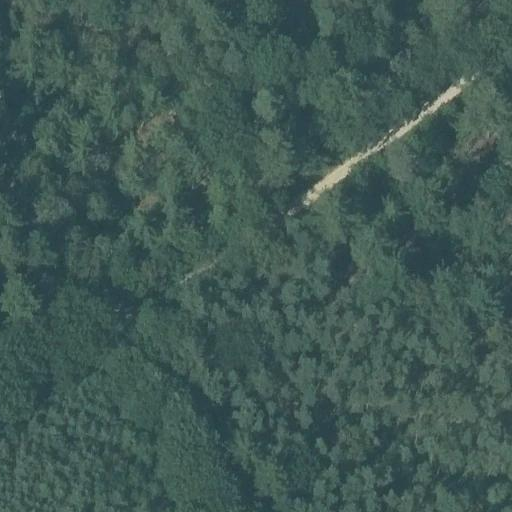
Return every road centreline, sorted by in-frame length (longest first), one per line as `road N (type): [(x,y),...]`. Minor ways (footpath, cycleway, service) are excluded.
road 1 (track): [(117,326),(511,41)]
road 2 (track): [(241,511),(0,111)]
road 3 (track): [(0,375),(108,296)]
